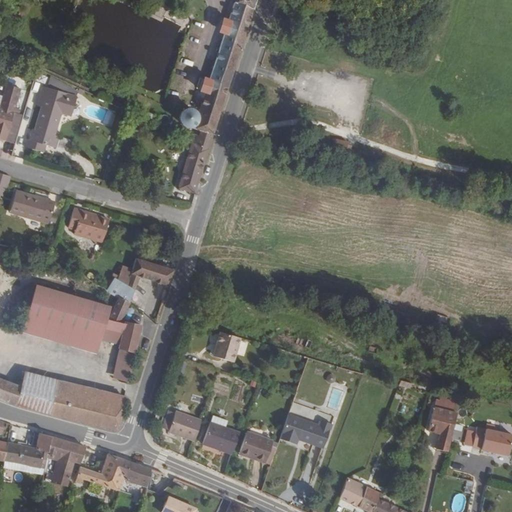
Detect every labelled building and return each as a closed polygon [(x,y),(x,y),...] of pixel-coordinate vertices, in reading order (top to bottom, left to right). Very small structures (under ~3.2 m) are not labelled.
[(250,10),(253,0),(232,0),(231,4),(250,10)] [(212,135),(250,10),(231,4),(226,22),(221,20),(217,32),(222,34),(207,82),(201,81),(198,91),(204,93),(198,112),(194,114),(192,111),(189,110),(185,110),(182,111),(179,113),(177,116),(177,121),(179,124),(182,127),(212,135)] [(48,88),(63,91),(65,82),(49,79),(48,88)] [(15,109),(20,90),(5,86),(3,96),(0,95),(0,109),(14,113),(15,109)] [(42,87),(37,106),(40,107),(60,113),(71,116),(76,96),(42,87)] [(55,136),(60,113),(40,107),(35,130),(34,135),(30,134),(29,140),(26,140),(24,147),(44,152),(47,145),(51,146),(55,136)] [(0,139),(14,144),(22,115),(19,114),(20,110),(15,109),(14,113),(13,118),(0,114),(0,139)] [(0,114),(13,118),(14,113),(0,109),(0,114)] [(195,194),(207,150),(190,144),(177,189),(195,194)] [(0,172),(0,195),(4,197),(11,176),(0,172)] [(48,226),(53,205),(13,195),(8,215),(48,226)] [(101,246),(107,223),(97,220),(96,222),(80,217),(81,214),(72,211),(66,231),(74,233),(73,237),(101,246)] [(154,255),(157,247),(139,241),(137,250),(154,255)] [(174,261),(177,253),(169,250),(167,258),(174,261)] [(127,303),(139,275),(166,286),(172,269),(134,257),(125,284),(113,277),(105,290),(115,296),(127,303)] [(104,318),(107,306),(33,286),(24,321),(99,341),(100,335),(104,318)] [(124,308),(127,303),(115,296),(108,319),(120,321),(124,308)] [(119,340),(124,322),(120,321),(108,319),(104,318),(100,335),(119,340)] [(96,354),(99,341),(24,321),(21,332),(96,354)] [(133,351),(140,324),(124,322),(119,340),(118,347),(133,351)] [(220,360),(228,335),(206,329),(202,342),(206,344),(203,354),(220,360)] [(51,396),(0,378),(0,399),(7,403),(47,413),(51,396)] [(116,430),(124,395),(56,380),(51,396),(47,413),(116,430)] [(456,412),(458,402),(438,397),(436,407),(456,412)] [(446,449),(456,412),(436,407),(433,406),(427,429),(439,432),(435,446),(446,449)] [(193,441),(201,420),(176,412),(175,414),(169,412),(163,428),(169,430),(168,433),(193,441)] [(281,435),(321,448),(329,426),(289,413),(281,435)] [(231,454),(238,433),(209,423),(201,444),(231,454)] [(505,452),(511,431),(486,423),(480,443),(505,452)] [(455,430),(453,439),(460,440),(462,431),(455,430)] [(262,464),(270,441),(245,432),(238,451),(253,456),(252,460),(262,464)] [(49,452),(51,438),(40,434),(36,448),(36,450),(44,451),(43,459),(47,459),(48,456),(49,452)] [(86,449),(51,438),(49,452),(63,456),(55,481),(61,483),(63,477),(68,479),(73,462),(76,463),(80,464),(86,449)] [(9,443),(0,441),(0,460),(6,462),(9,443)] [(269,466),(277,444),(270,441),(262,464),(269,466)] [(43,459),(44,451),(36,450),(36,448),(9,443),(6,462),(41,467),(43,459)] [(252,460),(253,456),(238,451),(237,455),(252,460)] [(55,481),(63,456),(49,452),(48,456),(59,459),(52,480),(55,481)] [(124,480),(129,463),(107,455),(105,462),(102,471),(101,475),(98,485),(120,492),(125,480),(124,480)] [(148,489),(152,471),(129,463),(124,480),(125,480),(148,489)] [(101,475),(80,468),(77,477),(78,478),(77,481),(82,483),(83,479),(98,485),(101,475)] [(67,487),(70,479),(68,479),(63,477),(61,483),(55,481),(55,484),(67,487)] [(354,493),(358,484),(347,479),(343,488),(354,493)] [(380,493),(358,484),(354,493),(343,488),(339,498),(368,511),(371,511),(377,499),(380,493)] [(193,511),(191,503),(170,494),(163,509),(169,511),(193,511)] [(404,511),(381,501),(377,499),(371,511),(404,511)]
